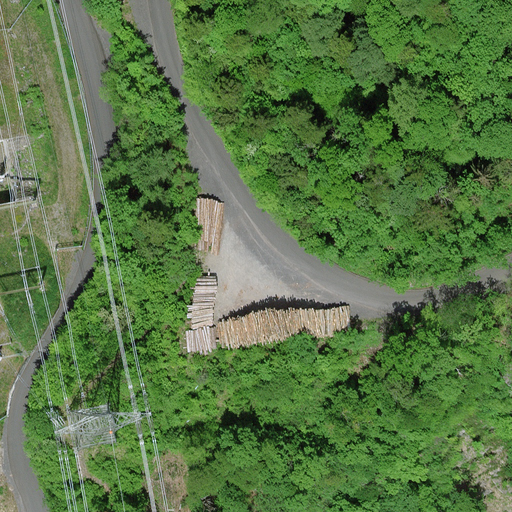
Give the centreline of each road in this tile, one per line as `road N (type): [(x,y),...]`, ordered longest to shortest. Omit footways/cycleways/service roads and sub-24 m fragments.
road 1 (unclassified): [(44,511),(21,453),(21,406),(86,272),(105,163),(101,99),(68,0)]
road 2 (unclassified): [(158,0),(173,63),(204,126),(260,206),(320,269),(368,295),(415,301),(511,266)]
